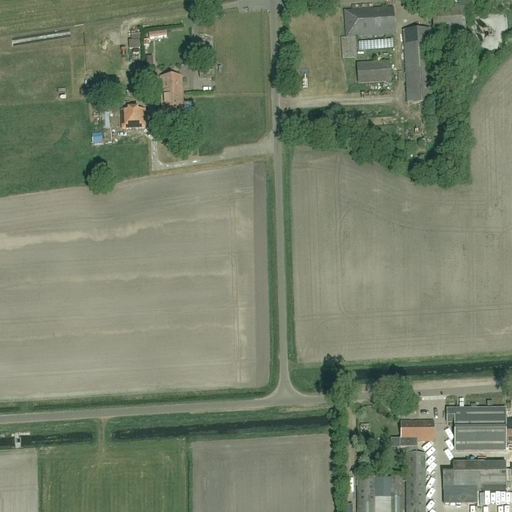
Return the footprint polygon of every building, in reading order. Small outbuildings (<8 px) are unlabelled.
[(434,36),(466,35),(464,2),(432,5),(434,36)] [(356,38),(395,36),(393,7),(372,8),(372,4),(352,6),(352,10),(343,10),(346,37),(341,38),(342,59),(357,58),(356,38)] [(407,105),(436,103),(431,29),(402,30),(407,105)] [(358,83),(391,81),(390,61),(357,63),(358,83)] [(200,79),(213,78),(212,66),(199,67),(200,79)] [(183,114),(182,95),(181,76),(160,77),(162,115),(183,114)] [(121,130),(146,129),(146,110),(138,110),(138,107),(127,107),(127,110),(121,111),(121,130)] [(112,143),(110,114),(103,115),(103,129),(105,129),(105,135),(104,135),(104,144),(112,143)] [(506,452),(505,409),(446,410),(446,424),(454,424),(455,452),(506,452)] [(417,442),(434,442),(434,422),(401,422),(401,439),(399,439),(399,448),(417,448),(417,442)] [(406,511),(424,511),(425,454),(406,454),(406,511)] [(443,492),(481,491),(506,491),(506,463),(453,464),(453,473),(443,473),(443,492)] [(357,511),(376,511),(376,478),(357,478),(357,511)] [(403,511),(403,478),(388,478),(388,511),(403,511)] [(474,511),(475,506),(462,506),(462,503),(453,503),(453,501),(459,500),(459,495),(446,495),(447,509),(454,509),(454,511),(474,511)]
